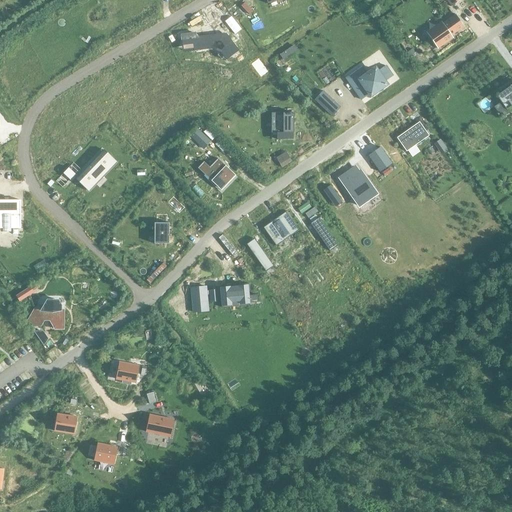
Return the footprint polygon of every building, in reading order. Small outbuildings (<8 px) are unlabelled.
[(244,26),(251,21),(242,9),(235,13),(244,26)] [(452,36),(464,27),(455,14),(455,15),(443,23),(442,22),(437,25),(433,28),(434,31),(437,34),(431,38),(434,43),(433,43),(438,49),(453,38),(452,36)] [(195,33),(181,35),(182,46),(193,44),(193,50),(212,47),(221,52),(226,58),(231,56),(237,51),(225,35),(216,36),(213,35),(213,36),(199,38),(195,33)] [(290,51),(275,60),(279,67),(295,58),(290,51)] [(370,94),(371,95),(386,84),(384,82),(393,76),(386,66),(377,72),(375,69),(361,80),(356,72),(346,78),(361,100),(370,94)] [(307,92),(324,108),(332,100),(315,83),(307,92)] [(506,110),(511,105),(511,84),(496,96),(506,110)] [(271,113),(271,133),(293,133),(293,113),(271,113)] [(406,151),(429,136),(419,122),(397,138),(406,151)] [(200,132),(193,139),(206,151),(213,144),(200,132)] [(441,139),(435,144),(438,149),(444,144),(441,139)] [(218,141),(215,144),(223,152),(226,149),(218,141)] [(368,155),(380,172),(392,164),(380,147),(368,155)] [(81,175),(76,180),(87,190),(116,161),(105,150),(81,175)] [(277,174),(289,167),(282,157),(270,164),(277,174)] [(219,188),(233,173),(218,158),(208,168),(205,165),(200,170),(219,188)] [(74,168),(68,173),(76,180),(81,175),(74,168)] [(389,168),(383,173),(385,176),(392,171),(389,168)] [(350,171),(340,178),(359,206),(376,194),(360,171),(354,176),(350,171)] [(330,186),(324,191),(332,203),(339,198),(330,186)] [(21,200),(0,200),(0,228),(21,228),(21,200)] [(307,202),(298,209),(301,214),(311,207),(307,202)] [(315,207),(306,214),(309,218),(318,212),(315,207)] [(263,228),(276,246),(299,230),(286,212),(263,228)] [(158,214),(158,223),(155,223),(154,244),(169,244),(169,215),(158,214)] [(317,233),(330,251),(338,245),(325,227),(317,233)] [(255,238),(246,244),(260,263),(268,257),(255,238)] [(144,283),(149,287),(164,273),(159,268),(144,283)] [(209,295),(210,302),(219,301),(219,294),(221,294),(222,308),(232,307),(232,306),(240,305),(240,306),(250,305),(249,303),(258,302),(257,295),(249,295),(248,291),(250,291),(250,284),(242,284),(242,286),(220,288),(220,290),(207,291),(206,287),(191,288),(193,312),(209,311),(207,295),(209,295)] [(25,291),(16,296),(20,302),(28,296),(25,291)] [(42,310),(41,312),(35,308),(28,321),(34,325),(33,326),(41,326),(44,321),(50,321),(55,329),(64,329),(64,310),(42,310)] [(44,332),(34,331),(44,346),(47,342),(44,339),(47,337),(44,332)] [(135,359),(135,362),(153,359),(151,343),(131,347),(133,359),(135,359)] [(119,362),(116,379),(136,383),(139,366),(119,362)] [(146,394),(149,404),(157,402),(154,392),(146,394)] [(57,414),(54,431),(74,434),(77,417),(57,414)] [(174,420),(149,415),(146,432),(171,437),(174,420)] [(94,460),(114,464),(118,447),(98,443),(94,460)]
